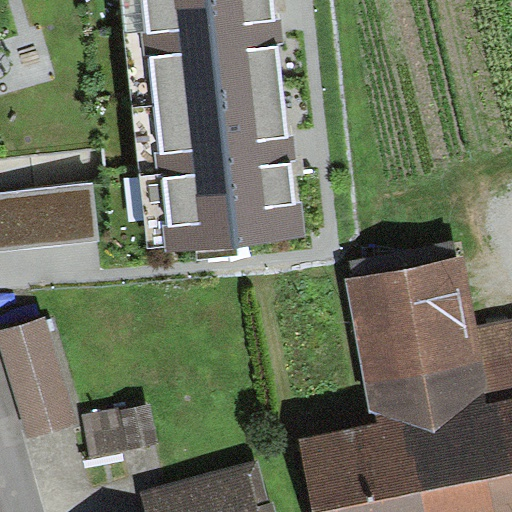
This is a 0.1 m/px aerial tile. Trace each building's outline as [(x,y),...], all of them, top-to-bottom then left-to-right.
[(286,0),(122,0),(150,244),(312,226),(286,0)] [(0,188),(0,243),(100,233),(94,178),(0,188)] [(461,259),(351,277),(375,418),(296,431),(309,511),(511,511),(511,314),(471,321),(461,259)] [(47,318),(0,330),(0,344),(26,439),(77,424),(47,318)] [(154,404),(85,418),(93,458),(162,443),(154,404)] [(149,511),(145,511),(245,511),(225,442),(136,468),(149,511)]
